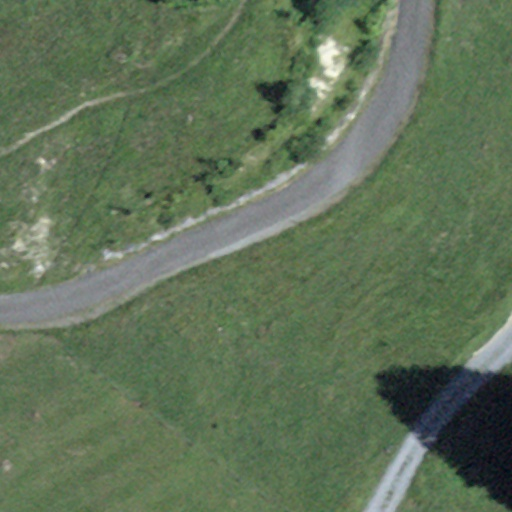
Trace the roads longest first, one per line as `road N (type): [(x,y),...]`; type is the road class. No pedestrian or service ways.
road 1 (unclassified): [(415,0),(393,96),(348,166),(235,227),(73,295),(0,307)]
road 2 (track): [(511,341),(450,403),(400,470),(381,511)]
